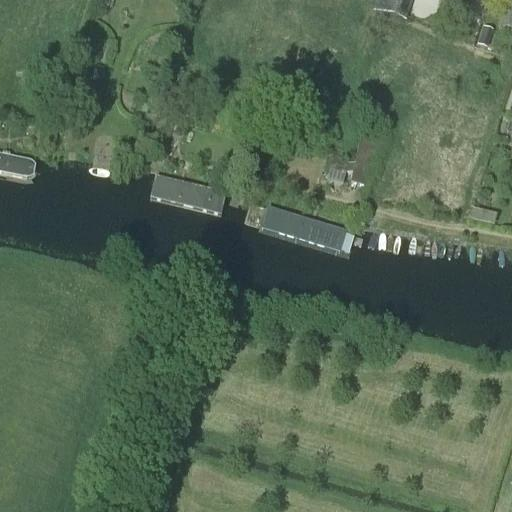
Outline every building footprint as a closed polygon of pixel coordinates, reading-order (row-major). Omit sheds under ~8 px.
[(107,9),(110,0),(98,0),(96,6),(107,9)] [(376,0),(373,14),(406,24),(413,0),(376,0)] [(511,0),(510,0),(502,25),(511,28),(511,0)] [(492,32),(482,29),(476,48),(486,51),(492,32)] [(101,88),(104,76),(93,73),(90,85),(101,88)] [(166,146),(173,123),(157,118),(164,95),(156,92),(148,118),(158,121),(151,142),(166,146)] [(0,135),(0,177),(31,184),(38,141),(0,135)] [(363,190),(371,147),(359,144),(354,167),(346,166),(344,175),(351,176),(349,187),(363,190)] [(347,165),(331,162),(326,182),(342,185),(344,175),(346,166),(347,165)] [(155,169),(146,199),(218,217),(226,184),(155,169)] [(268,190),(256,232),(346,258),(357,212),(268,190)]
